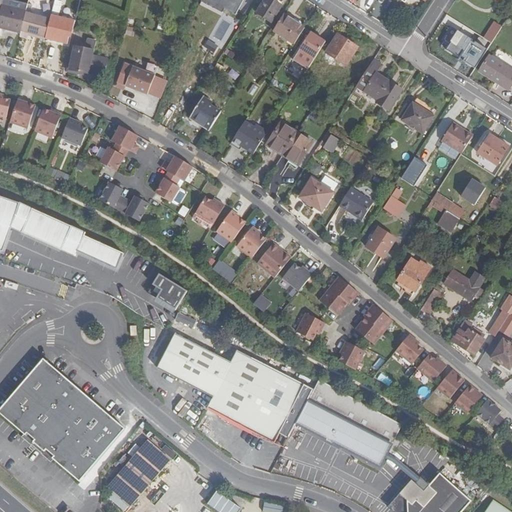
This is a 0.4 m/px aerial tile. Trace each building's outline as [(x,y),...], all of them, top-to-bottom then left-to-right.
[(0,27),(21,32),(22,29),(26,12),(26,11),(26,10),(5,5),(6,0),(3,0),(0,13),(0,27)] [(276,3),(271,0),(264,0),(257,12),(272,22),(282,7),(276,3)] [(384,0),(376,11),(389,22),(401,8),(390,0),(384,0)] [(61,4),(54,2),(53,8),(59,10),(61,4)] [(57,18),(59,10),(53,8),(50,18),(47,32),(60,35),(58,41),(67,44),(71,29),(74,29),(75,22),(70,20),(57,18)] [(26,11),(26,12),(22,29),(46,37),(47,32),(50,18),(26,11)] [(305,28),(284,14),(274,30),(295,44),(305,28)] [(491,44),(502,28),(495,23),(484,39),(491,44)] [(315,59),(325,43),(311,33),(300,50),(315,59)] [(357,48),(338,35),(327,52),(346,65),(357,48)] [(459,47),(455,45),(449,54),(456,59),(458,57),(472,66),(483,48),(466,36),(459,47)] [(93,56),(97,41),(89,39),(86,50),(76,47),(71,70),(89,74),(90,71),(93,56)] [(93,56),(90,71),(105,75),(109,59),(93,56)] [(511,83),(511,71),(490,56),(480,72),(508,90),(511,83)] [(376,106),(378,102),(379,100),(366,91),(377,74),(384,79),(385,76),(378,71),(382,65),(373,59),(367,69),(359,82),(348,100),(356,105),(361,97),(376,106)] [(226,68),(217,63),(212,70),(221,76),(226,68)] [(359,82),(367,69),(358,64),(351,76),(359,82)] [(154,77),(134,68),(127,85),(147,94),(154,77)] [(384,79),(377,74),(366,91),(379,100),(378,102),(389,109),(401,90),(384,79)] [(167,82),(154,77),(147,94),(160,99),(167,82)] [(258,88),(253,85),(249,92),(253,95),(258,88)] [(329,104),(308,90),(301,103),(321,116),(329,104)] [(0,115),(7,117),(11,99),(4,98),(4,95),(0,93),(0,115)] [(203,97),(191,116),(210,128),(221,112),(211,106),(213,104),(203,97)] [(19,98),(11,122),(29,128),(36,105),(26,101),(26,100),(19,98)] [(433,116),(413,104),(402,120),(423,133),(433,116)] [(55,112),(44,108),(35,130),(53,137),(62,114),(55,110),(55,112)] [(209,132),(210,128),(191,116),(189,119),(209,132)] [(62,138),(82,146),(88,129),(81,126),(82,123),(70,118),(62,138)] [(253,154),(268,133),(257,125),(255,128),(246,121),(231,143),(240,150),(242,147),(253,154)] [(283,155),(298,132),(282,122),(267,146),(283,155)] [(473,137),(453,124),(441,142),(461,155),(473,137)] [(120,127),(113,141),(116,143),(128,150),(136,153),(139,147),(134,144),(138,137),(120,127)] [(313,142),(298,132),(283,155),(299,165),(313,142)] [(325,148),(336,153),(343,139),(331,134),(325,148)] [(509,147),(490,135),(478,153),(497,165),(509,147)] [(100,162),(117,171),(128,150),(116,143),(113,150),(108,147),(100,162)] [(423,163),(414,157),(403,175),(401,179),(410,184),(423,163)] [(171,164),(166,161),(162,168),(169,172),(180,179),(184,182),(193,168),(175,158),(171,164)] [(425,164),(423,163),(410,184),(412,185),(425,164)] [(180,179),(169,172),(156,193),(172,203),(181,188),(177,185),(180,179)] [(475,205),(486,188),(472,179),(461,196),(475,205)] [(318,188),(330,196),(335,187),(323,180),(318,188)] [(101,200),(120,210),(126,199),(120,196),(123,189),(122,189),(117,186),(111,183),(101,200)] [(298,201),(320,215),(331,196),(330,196),(318,188),(310,183),(298,201)] [(351,188),(340,205),(362,220),(374,203),(351,188)] [(392,197),(397,200),(402,192),(397,189),(392,197)] [(447,211),(453,203),(437,193),(432,201),(447,211)] [(20,204),(0,196),(0,251),(3,252),(13,225),(25,230),(23,234),(62,252),(64,247),(118,270),(125,254),(85,237),(87,234),(33,211),(32,212),(19,206),(20,204)] [(126,199),(120,210),(140,221),(150,203),(142,199),(137,197),(136,196),(132,202),(126,199)] [(397,200),(392,197),(385,208),(398,217),(406,206),(397,200)] [(501,202),(495,198),(491,205),(497,208),(501,202)] [(199,214),(217,226),(229,209),(218,202),(217,204),(210,199),(199,214)] [(429,204),(444,214),(447,211),(432,201),(429,204)] [(464,211),(453,203),(447,211),(460,219),(464,211)] [(185,205),(180,214),(187,218),(192,209),(185,205)] [(232,211),(216,232),(232,243),(246,223),(237,217),(238,216),(232,211)] [(451,233),(460,219),(447,211),(444,214),(438,225),(451,233)] [(253,226),(237,246),(252,258),(267,239),(258,232),(259,231),(253,226)] [(396,239),(379,228),(367,246),(384,257),(396,239)] [(274,243),(258,263),(275,278),(292,257),(274,243)] [(221,259),(215,269),(233,281),(240,272),(221,259)] [(416,291),(431,268),(421,262),(419,264),(412,259),(398,280),(416,291)] [(283,278),(299,291),(312,275),(302,266),(300,269),(294,264),(283,278)] [(454,270),(445,284),(471,301),(474,295),(479,298),(484,291),(479,288),(485,279),(475,273),(474,275),(468,270),(463,276),(454,270)] [(187,291),(163,276),(153,292),(159,295),(157,299),(176,310),(187,291)] [(359,293),(339,277),(330,288),(349,303),(350,304),(359,293)] [(320,300),(339,315),(349,303),(330,288),(320,300)] [(442,295),(434,290),(422,309),(430,315),(442,295)] [(256,304),(269,311),(275,301),(262,294),(256,304)] [(503,309),(504,309),(508,312),(511,306),(511,295),(503,309)] [(373,305),(364,316),(366,317),(384,332),(393,321),(373,305)] [(511,306),(508,312),(510,314),(500,330),(509,336),(511,331),(511,306)] [(489,332),(494,335),(496,336),(500,330),(510,314),(508,312),(504,309),(499,317),(495,324),(489,332)] [(180,313),(178,320),(193,325),(195,318),(180,313)] [(307,313),(297,332),(314,341),(317,333),(320,335),(326,323),(307,313)] [(384,332),(366,317),(356,329),(374,344),(384,332)] [(458,344),(470,325),(471,326),(472,324),(465,319),(459,329),(459,330),(452,340),(458,344)] [(458,344),(475,355),(485,340),(482,338),(484,334),(470,325),(458,344)] [(214,397),(207,409),(275,443),(305,385),(237,350),(231,362),(175,334),(157,369),(214,397)] [(396,351),(412,365),(424,351),(418,345),(420,343),(410,335),(401,346),(396,351)] [(511,366),(511,344),(504,339),(492,358),(510,370),(511,366)] [(339,361),(355,369),(365,351),(347,341),(340,353),(343,354),(339,361)] [(374,354),(371,359),(381,365),(384,359),(374,354)] [(429,355),(417,369),(434,382),(448,366),(437,357),(435,360),(429,355)] [(0,413),(80,482),(125,429),(43,359),(0,409),(0,413)] [(437,388),(450,399),(465,380),(452,370),(437,388)] [(380,373),(377,379),(388,386),(392,380),(380,373)] [(319,380),(297,423),(328,438),(327,440),(334,444),(335,442),(382,465),(403,425),(390,417),(319,380)] [(289,437),(313,389),(305,385),(280,432),(289,437)] [(455,403),(468,413),(483,395),(470,385),(455,403)] [(502,411),(488,399),(477,414),(496,430),(504,419),(499,414),(502,411)] [(136,511),(130,507),(170,461),(147,440),(107,488),(117,496),(112,502),(124,511),(136,511)] [(461,511),(471,501),(466,495),(471,490),(455,476),(454,477),(447,470),(442,475),(440,473),(424,490),(412,480),(388,506),(394,511),(461,511)] [(205,502),(219,511),(236,511),(240,507),(214,489),(205,502)] [(485,511),(511,511),(493,500),(485,511)] [(282,511),(284,508),(261,503),(259,511),(282,511)]
